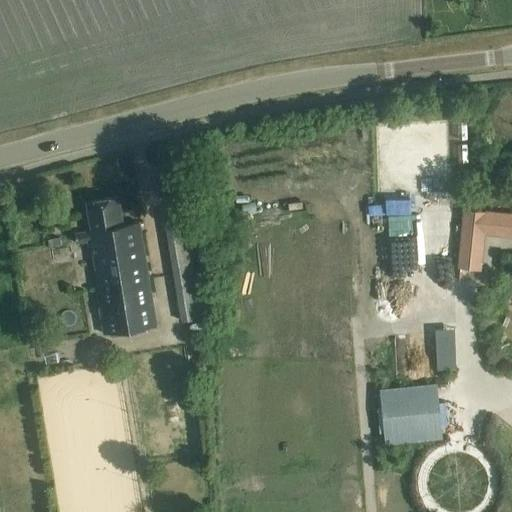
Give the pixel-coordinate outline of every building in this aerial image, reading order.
[(124,222),(120,195),(91,200),(95,227),(89,228),(90,232),(78,234),(80,243),(91,241),(105,334),(159,326),(143,220),(124,222)] [(511,215),(465,211),(460,266),(479,268),(482,232),(511,234),(511,215)] [(181,321),(203,317),(184,213),(163,217),(181,321)] [(60,236),(47,238),(49,247),(61,245),(60,236)] [(429,331),(431,375),(443,375),(441,330),(429,331)] [(400,355),(409,355),(409,371),(428,371),(428,338),(400,338),(400,355)]
